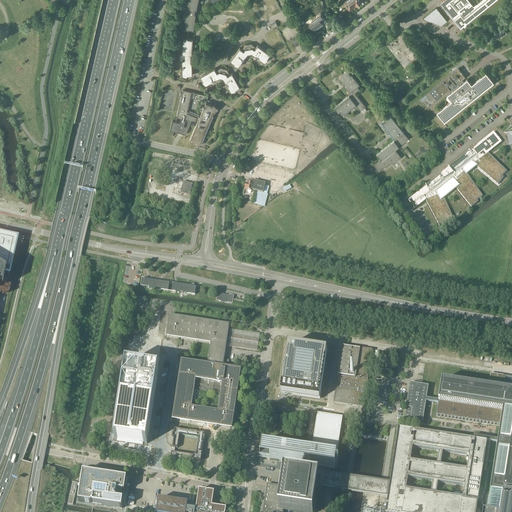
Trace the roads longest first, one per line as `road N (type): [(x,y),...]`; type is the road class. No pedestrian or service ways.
road 1 (tertiary): [(208,233),(218,176),(247,118),(392,0)]
road 2 (unclassified): [(243,511),(246,494),(233,489),(0,437)]
road 3 (motorway): [(69,257),(127,0)]
road 4 (motorway): [(115,0),(57,256)]
road 5 (motorway): [(27,511),(69,257)]
road 6 (motorway): [(0,490),(69,257)]
road 7 (tertiary): [(511,321),(279,278)]
road 8 (unclassified): [(247,485),(279,278)]
road 9 (motorway): [(57,256),(0,453)]
road 10 (tertiary): [(0,222),(165,257)]
road 11 (motorway): [(57,256),(0,408)]
